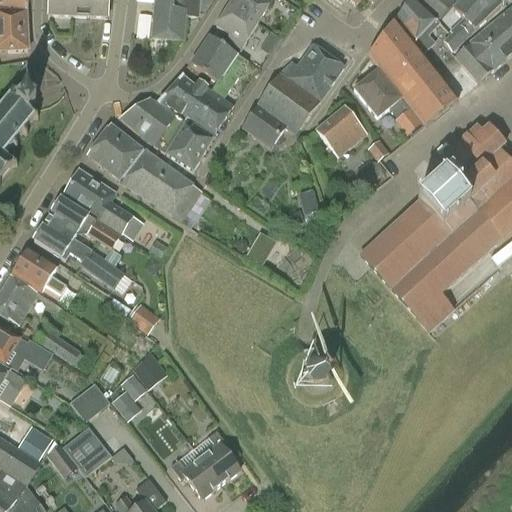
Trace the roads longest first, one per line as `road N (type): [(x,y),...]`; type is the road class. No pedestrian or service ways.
road 1 (residential): [(0,256),(100,94)]
road 2 (residential): [(36,0),(39,44),(100,94)]
